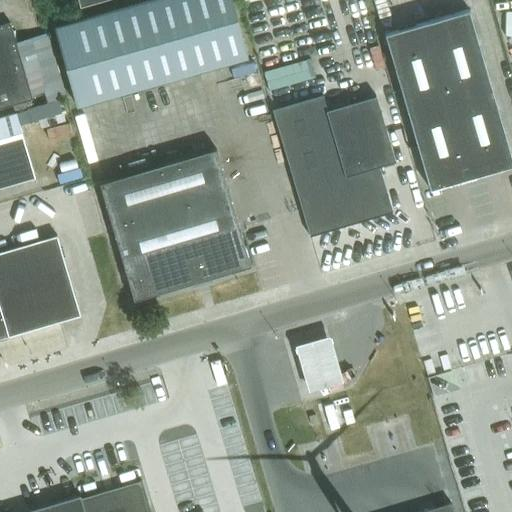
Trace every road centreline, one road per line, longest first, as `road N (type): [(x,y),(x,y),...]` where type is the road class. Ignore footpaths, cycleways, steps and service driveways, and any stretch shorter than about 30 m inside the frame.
road 1 (unclassified): [(0,397),(511,245)]
road 2 (unknown): [(2,396),(13,433),(30,451),(146,414)]
